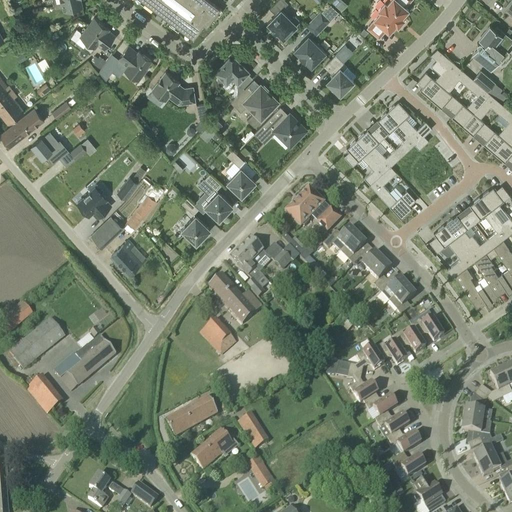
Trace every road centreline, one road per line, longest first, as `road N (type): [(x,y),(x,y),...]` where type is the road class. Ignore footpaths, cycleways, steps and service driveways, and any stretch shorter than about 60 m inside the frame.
road 1 (unclassified): [(155,328),(0,151)]
road 2 (residential): [(155,328),(207,259),(306,158)]
road 3 (residential): [(490,511),(452,469),(442,437),(448,398),(480,356)]
road 4 (residential): [(234,21),(204,52),(187,56),(110,0)]
road 5 (residential): [(338,124),(234,21)]
road 6 (residential): [(480,356),(394,242)]
road 7 (residential): [(384,78),(433,119),(475,173)]
road 8 (unclassified): [(181,511),(156,480),(89,425)]
road 9 (residential): [(394,242),(306,158)]
